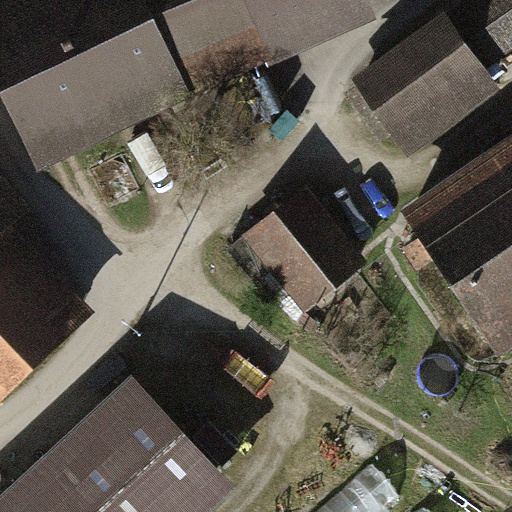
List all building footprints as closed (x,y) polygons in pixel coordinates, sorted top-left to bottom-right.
[(260,35),(243,0),(33,0),(0,16),(0,83),(31,148),(182,75),(178,67),(260,35)] [(243,0),(260,35),(339,0),(243,0)] [(511,0),(479,0),(362,85),(394,130),(511,44),(511,0)] [(496,158),(408,217),(496,347),(511,336),(511,126),(486,144),(496,158)] [(0,231),(21,216),(0,193),(0,231)] [(354,269),(296,197),(230,249),(259,286),(286,264),(315,300),(354,269)] [(0,248),(0,394),(73,326),(0,248)] [(160,511),(213,464),(152,398),(27,511),(160,511)]
